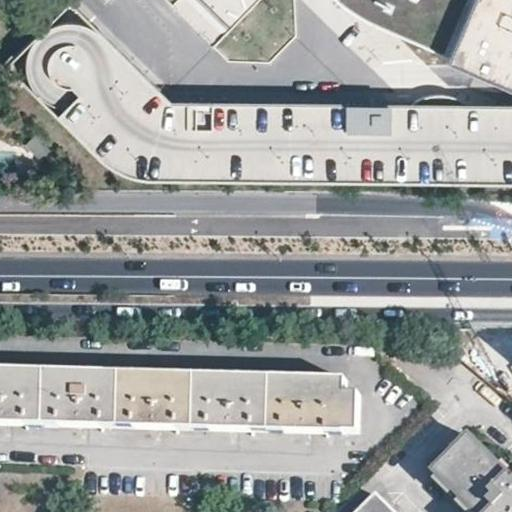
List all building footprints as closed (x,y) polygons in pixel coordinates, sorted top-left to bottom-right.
[(511,0),(343,0),(348,4),(511,73),(511,0)] [(20,15),(6,3),(0,9),(0,15),(11,25),(20,15)] [(511,99),(508,100),(168,98),(95,29),(82,22),(67,19),(52,22),(39,29),(29,41),(26,48),(23,62),(24,70),(26,77),(36,96),(98,157),(110,165),(137,175),(152,176),(511,178),(511,99)] [(0,425),(24,426),(29,426),(30,430),(32,430),(34,430),(33,427),(99,428),(103,428),(103,433),(105,433),(107,433),(107,428),(114,428),(171,430),(177,430),(178,435),(179,435),(181,435),(181,430),(243,431),(252,432),(253,436),(254,436),(256,436),(255,432),(325,434),(325,439),(327,439),(329,439),(329,434),(359,435),(359,396),(348,395),(347,381),(155,376),(0,372),(0,425)] [(511,511),(511,479),(471,438),(436,474),(473,511),(511,511)] [(394,511),(379,496),(363,511),(394,511)]
